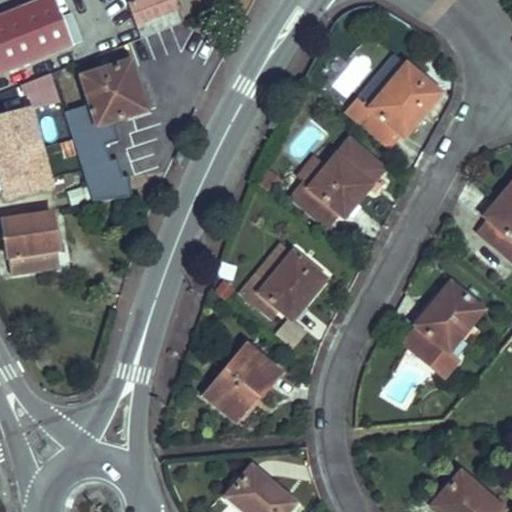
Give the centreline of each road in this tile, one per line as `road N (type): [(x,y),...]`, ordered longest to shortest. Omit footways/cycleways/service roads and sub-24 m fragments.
road 1 (residential): [(360,511),(331,440),(345,361),(479,101),(511,86)]
road 2 (secondary): [(308,0),(221,142),(155,299)]
road 3 (secondary): [(137,486),(155,299)]
road 4 (secondary): [(155,299),(82,447)]
road 5 (tertiary): [(0,379),(43,511)]
road 6 (residential): [(415,0),(511,71)]
